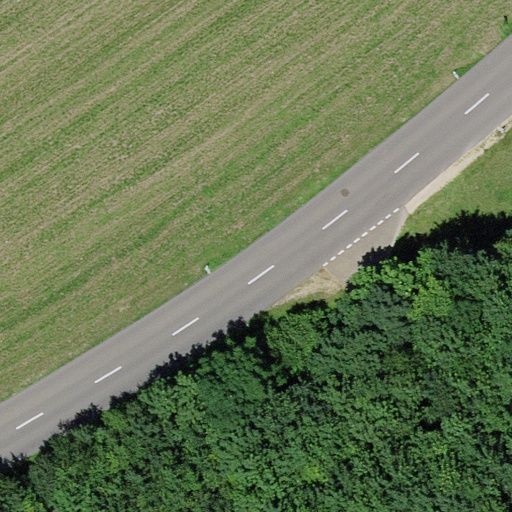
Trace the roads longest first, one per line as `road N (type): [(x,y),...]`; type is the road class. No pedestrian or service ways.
road 1 (tertiary): [(511,98),(376,216),(209,338),(0,458)]
road 2 (track): [(89,511),(229,444),(336,367),(383,280),(376,216)]
